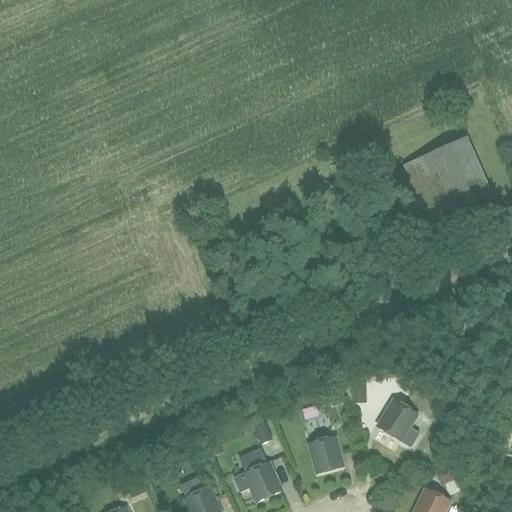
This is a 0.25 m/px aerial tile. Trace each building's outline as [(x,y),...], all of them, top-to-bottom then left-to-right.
[(429,225),(484,201),(458,142),(403,167),(429,225)] [(411,449),(419,435),(409,429),(417,416),(394,402),(378,429),(411,449)] [(317,476),(343,469),(334,438),(309,445),(317,476)] [(267,464),(260,448),(239,458),(246,474),(233,480),(240,494),(251,489),(257,504),(281,493),(268,464),(267,464)] [(146,494),(137,474),(123,480),(122,477),(111,482),(119,501),(129,497),(131,500),(146,494)] [(190,511),(219,511),(208,489),(185,500),(190,511)] [(444,511),(450,502),(426,491),(415,511),(444,511)]
